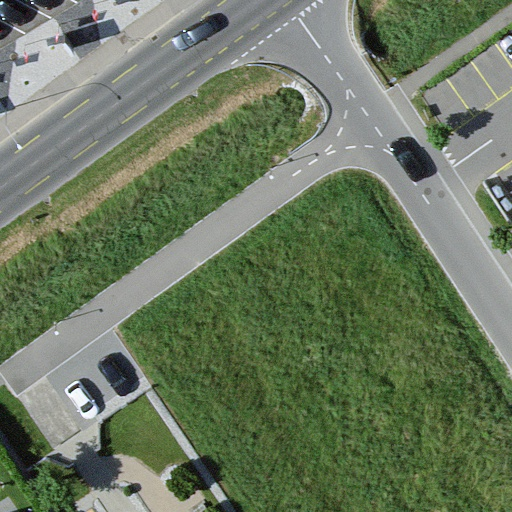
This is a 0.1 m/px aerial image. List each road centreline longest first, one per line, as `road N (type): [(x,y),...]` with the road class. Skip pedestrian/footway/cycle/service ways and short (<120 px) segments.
road 1 (residential): [(289,0),(511,327)]
road 2 (secondary): [(0,181),(251,0)]
